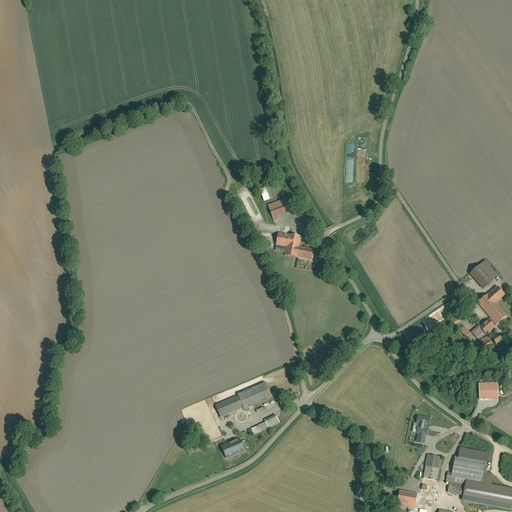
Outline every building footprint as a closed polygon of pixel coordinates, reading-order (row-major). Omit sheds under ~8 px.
[(259,188),(263,200),(269,197),(264,185),(259,188)] [(274,215),(289,209),(283,197),(269,203),(274,215)] [(307,228),(316,223),(311,214),(302,219),(307,228)] [(284,259),(311,264),(314,249),(313,248),(298,246),(300,236),(278,232),(275,249),(286,251),(284,259)] [(484,288),(500,275),(487,258),(471,271),(484,288)] [(488,316),(498,308),(495,304),(504,296),(497,288),(478,304),(488,316)] [(488,316),(490,319),(480,328),(479,326),(471,333),(476,339),(484,332),(485,334),(506,317),(498,308),(488,316)] [(432,316),(437,325),(447,318),(442,310),(432,316)] [(449,319),(452,326),(460,323),(458,316),(449,319)] [(469,334),(464,328),(461,331),(466,337),(469,334)] [(506,341),(499,332),(493,337),(500,345),(506,341)] [(480,346),(482,350),(493,344),(488,336),(482,339),(484,344),(480,346)] [(457,342),(453,338),(446,343),(450,348),(457,342)] [(236,393),(237,396),(217,404),(222,416),(247,406),(247,407),(273,397),(266,381),(236,393)] [(477,384),(478,402),(497,401),(497,384),(477,384)] [(253,428),(255,433),(280,422),(276,414),(264,420),(265,422),(253,428)] [(427,436),(430,419),(418,417),(417,424),(419,424),(417,433),(418,434),(417,443),(424,444),(425,436),(427,436)] [(241,436),(220,445),(225,457),(237,452),(239,456),(248,453),(241,436)] [(188,452),(192,457),(202,447),(198,443),(197,442),(187,451),(188,452)] [(398,492),(397,504),(433,509),(439,456),(426,455),(422,495),(398,492)] [(459,456),(455,456),(452,473),(447,472),(444,491),(465,495),(468,480),(482,482),(486,461),(459,456)] [(479,493),(479,491),(479,490),(479,489),(477,488),(477,487),(476,487),(474,487),(472,487),(471,488),(470,489),(470,490),(470,492),(470,493),(470,494),(471,495),(473,496),(475,496),(476,496),(478,495),(479,493)] [(482,503),(465,501),(465,509),(481,510),(482,503)]
